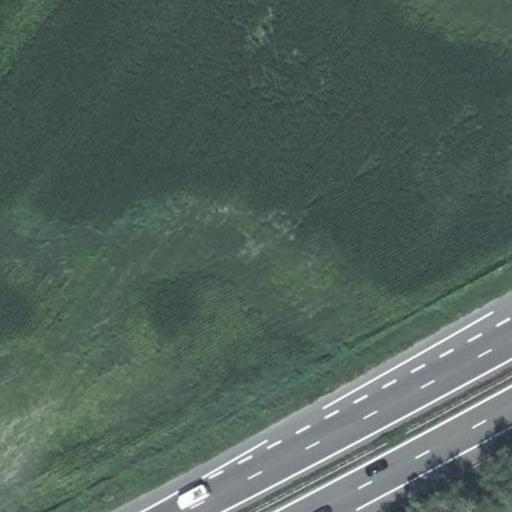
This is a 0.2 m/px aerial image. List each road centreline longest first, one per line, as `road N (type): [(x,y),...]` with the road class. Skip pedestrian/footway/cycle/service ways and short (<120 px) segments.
road 1 (motorway): [(511,336),(181,511)]
road 2 (motorway): [(310,511),(511,404)]
